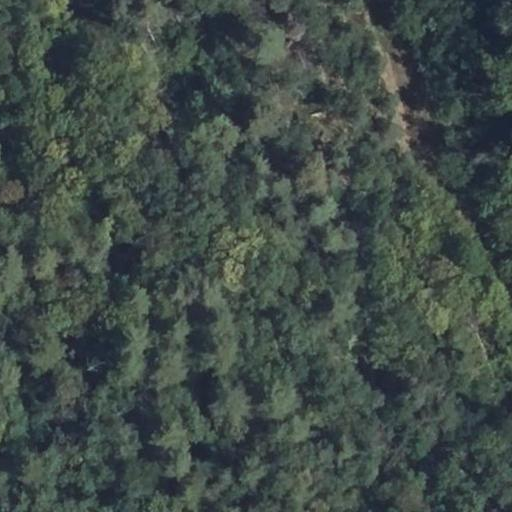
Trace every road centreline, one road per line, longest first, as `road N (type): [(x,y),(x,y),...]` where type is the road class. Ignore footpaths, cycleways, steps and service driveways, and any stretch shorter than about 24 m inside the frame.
road 1 (track): [(471,511),(358,384),(209,150),(56,0)]
road 2 (track): [(381,0),(419,118),(511,313)]
